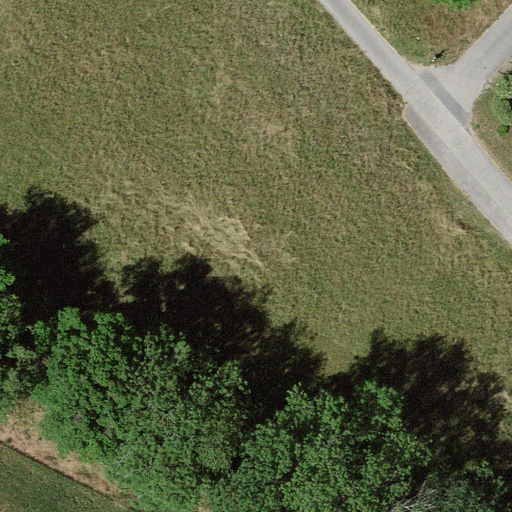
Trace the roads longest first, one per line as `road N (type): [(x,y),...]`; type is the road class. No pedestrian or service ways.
road 1 (residential): [(511,219),(435,115),(511,33)]
road 2 (track): [(335,0),(435,115)]
